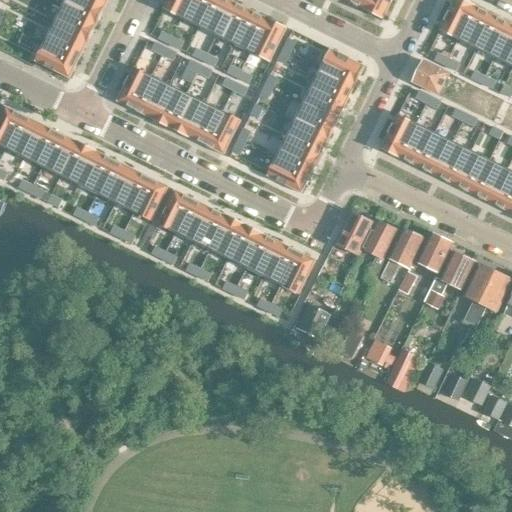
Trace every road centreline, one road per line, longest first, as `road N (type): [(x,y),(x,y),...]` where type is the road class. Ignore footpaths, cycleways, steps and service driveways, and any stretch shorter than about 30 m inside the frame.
road 1 (residential): [(341,165),(310,230),(80,114)]
road 2 (residential): [(511,248),(341,165)]
road 3 (residential): [(393,57),(276,0)]
road 4 (residential): [(80,114),(138,0)]
